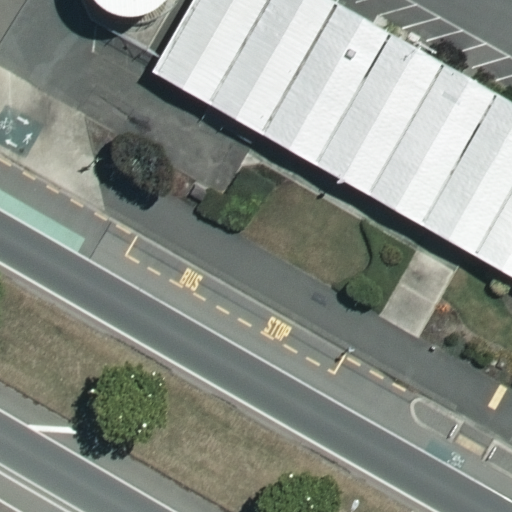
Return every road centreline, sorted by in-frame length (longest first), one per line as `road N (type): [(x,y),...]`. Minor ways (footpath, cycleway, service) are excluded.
road 1 (trunk): [(0,234),(490,511)]
road 2 (trunk): [(121,511),(0,441)]
